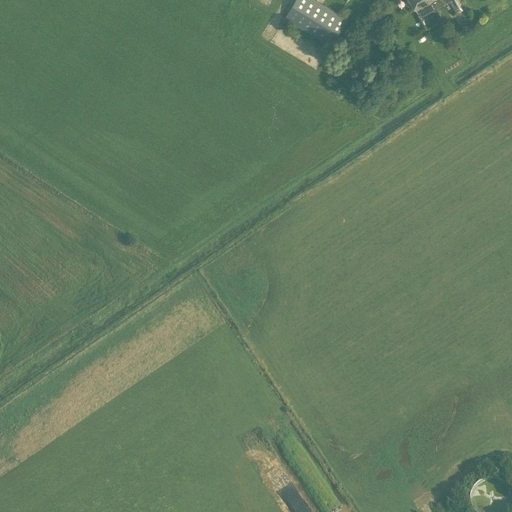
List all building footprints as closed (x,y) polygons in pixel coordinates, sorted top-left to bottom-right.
[(347,18),(316,0),(295,0),(285,18),(330,45),(347,18)] [(411,0),(417,10),(434,1),(436,0),(445,0),(447,2),(449,0),(411,0)] [(457,0),(449,0),(456,13),(463,9),(457,0)] [(452,14),(455,12),(449,1),(446,3),(452,14)] [(475,488),(472,494),(471,501),(473,510),(474,511),(509,511),(511,505),(511,496),(511,493),(508,487),(503,483),(497,480),(489,480),(481,483),(475,488)]
